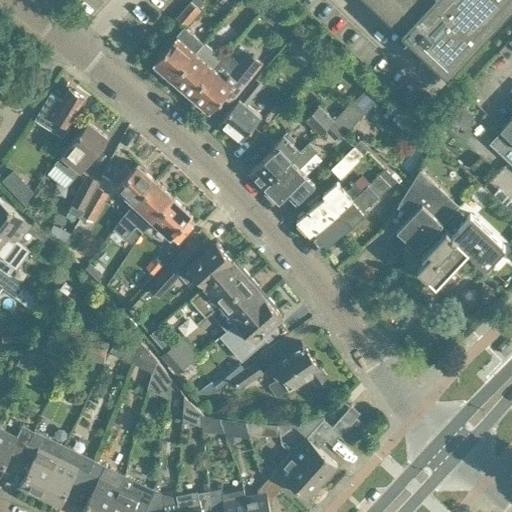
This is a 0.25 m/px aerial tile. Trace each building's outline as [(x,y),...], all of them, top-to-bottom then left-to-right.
[(188,25),(201,9),(191,0),(177,16),(188,25)] [(273,0),(248,0),(263,12),(273,0)] [(370,0),(388,17),(447,73),(482,37),(477,32),(506,0),(370,0)] [(186,26),(182,30),(155,62),(173,78),(204,43),(186,26)] [(511,54),(511,41),(510,39),(502,47),(499,51),(507,59),(511,54)] [(205,41),(204,43),(173,78),(192,94),(224,58),(205,41)] [(232,102),(264,63),(253,53),(243,65),(229,52),(224,58),(192,94),(211,111),(224,95),(232,102)] [(263,116),(248,103),(264,83),(257,78),(220,123),(243,141),(263,116)] [(63,137),(87,98),(70,88),(63,100),(51,93),(35,119),(63,137)] [(455,107),(465,114),(476,99),(466,92),(455,107)] [(402,113),(381,95),(374,103),(380,108),(382,114),(387,118),(392,120),(395,122),(402,113)] [(335,118),(319,103),(305,117),(320,132),(325,128),(334,119),(346,130),(347,129),(354,122),(354,121),(361,113),(350,103),(335,118)] [(334,119),(325,128),(335,138),(337,136),(340,138),(343,135),(354,145),(357,142),(359,141),(347,129),(346,130),(334,119)] [(511,137),(500,151),(511,162),(511,119),(507,125),(503,129),(511,137)] [(75,178),(108,137),(90,122),(82,132),(81,131),(56,163),(75,178)] [(302,150),(301,149),(296,144),(293,142),(296,138),(288,130),(274,143),(277,146),(251,171),(265,185),(302,150)] [(316,184),(302,170),(301,171),(299,169),(319,149),(310,140),(301,149),(302,150),(265,185),(279,201),(287,193),(296,203),(316,184)] [(341,177),(367,152),(357,142),(354,145),(332,167),(341,177)] [(136,202),(157,180),(138,162),(133,168),(126,162),(111,178),(135,201),(136,202)] [(418,249),(441,225),(444,228),(445,227),(460,211),(457,208),(460,205),(458,204),(457,206),(433,184),(435,182),(420,168),(397,206),(398,206),(403,199),(415,211),(397,230),(418,249)] [(354,196),(309,233),(324,249),(365,214),(362,210),(396,180),(384,169),(369,184),(363,189),(363,188),(354,196)] [(13,171),(3,181),(24,204),(32,190),(13,171)] [(80,218),(100,179),(88,172),(72,202),(73,202),(68,212),(80,218)] [(154,218),(174,196),(157,180),(136,202),(135,201),(125,212),(114,227),(125,237),(137,224),(144,230),(154,219),(154,218)] [(309,233),(354,196),(363,188),(356,182),(347,190),(338,180),(323,192),(325,195),(298,220),(309,233)] [(93,220),(109,192),(98,186),(83,214),(93,220)] [(194,225),(187,219),(192,213),(174,196),(154,218),(154,219),(179,242),(194,225)] [(31,221),(0,197),(0,225),(20,241),(27,230),(43,242),(49,235),(33,219),(31,221)] [(505,246),(470,212),(466,217),(460,211),(445,227),(468,250),(485,267),(505,246)] [(28,247),(20,241),(0,225),(0,267),(9,274),(28,247)] [(445,227),(444,228),(420,253),(424,256),(416,265),(435,283),(436,283),(445,292),(444,293),(445,293),(462,275),(453,266),(468,250),(445,227)] [(206,284),(233,260),(217,241),(189,265),(188,264),(190,262),(180,253),(160,274),(170,284),(176,277),(183,284),(196,273),(206,284)] [(155,273),(164,264),(155,256),(146,266),(155,273)] [(221,302),(249,278),(233,260),(206,284),(221,302)] [(90,261),(83,268),(95,281),(102,274),(90,261)] [(0,288),(2,286),(16,296),(23,286),(8,274),(9,274),(0,267),(0,288)] [(236,320),(265,296),(249,278),(221,302),(236,320)] [(485,285),(485,300),(494,300),(494,289),(485,285)] [(193,307),(203,298),(197,291),(187,300),(193,307)] [(281,315),(265,296),(236,320),(237,321),(229,328),(222,334),(243,359),(266,339),(268,341),(279,331),(272,323),(281,315)] [(177,356),(200,338),(187,321),(164,338),(177,356)] [(222,334),(229,328),(223,321),(213,329),(219,337),(222,334)] [(28,330),(19,340),(39,339),(28,330)] [(133,361),(142,341),(115,342),(111,349),(133,361)] [(157,357),(148,346),(142,341),(133,361),(153,371),(157,357)] [(326,376),(302,342),(300,344),(301,346),(270,368),(277,378),(269,383),(278,396),(289,389),(290,389),(311,374),(317,382),(326,376)] [(66,363),(76,343),(38,344),(36,349),(66,363)] [(173,378),(158,359),(157,357),(153,371),(147,389),(169,397),(173,378)] [(255,361),(232,377),(240,388),(263,372),(255,361)] [(203,425),(202,411),(185,394),(183,419),(203,425)] [(349,424),(356,416),(347,408),(332,425),(323,436),(331,444),(339,435),(349,425),(349,424)] [(225,432),(223,418),(206,414),(202,411),(203,425),(203,431),(225,432)] [(365,424),(356,416),(349,424),(349,425),(339,435),(348,443),(365,424)] [(322,436),(323,436),(332,425),(323,417),(307,435),(306,434),(290,451),(322,480),(337,463),(315,444),(322,436)] [(250,433),(247,421),(227,419),(223,418),(225,432),(250,434),(250,433)] [(278,436),(279,423),(247,421),(250,433),(278,436)] [(0,473),(12,448),(23,453),(34,429),(23,424),(18,434),(0,425),(0,473)] [(41,494),(65,444),(46,435),(34,429),(23,453),(33,458),(21,484),(41,494)] [(73,477),(84,483),(95,459),(65,444),(41,494),(60,503),(73,477)] [(322,480),(290,451),(276,467),(277,468),(268,477),(278,485),(285,477),(307,496),(322,480)] [(106,511),(125,473),(106,464),(95,459),(84,483),(94,488),(82,511),(106,511)] [(131,511),(134,507),(144,511),(156,488),(125,473),(106,511),(131,511)] [(269,495),(278,485),(268,477),(258,488),(258,491),(245,494),(248,511),(270,511),(268,495),(269,495)] [(222,487),(209,489),(213,511),(248,511),(245,494),(244,489),(224,493),(222,487)] [(179,511),(179,507),(167,509),(163,492),(156,488),(144,511),(179,511)] [(213,511),(209,489),(176,495),(179,507),(179,511),(213,511)]
